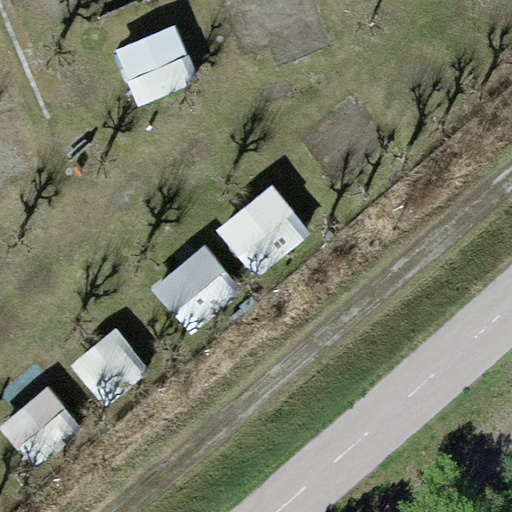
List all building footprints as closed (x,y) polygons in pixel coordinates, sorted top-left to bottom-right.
[(323,0),(228,0),(250,55),(333,23),(323,0)] [(179,21),(120,42),(139,95),(197,74),(179,21)] [(300,131),(334,186),(397,146),(363,92),(300,131)] [(228,218),(269,271),(319,233),(277,180),(228,218)] [(161,276),(188,317),(240,284),(212,243),(161,276)] [(30,450),(77,415),(54,385),(7,419),(30,450)]
